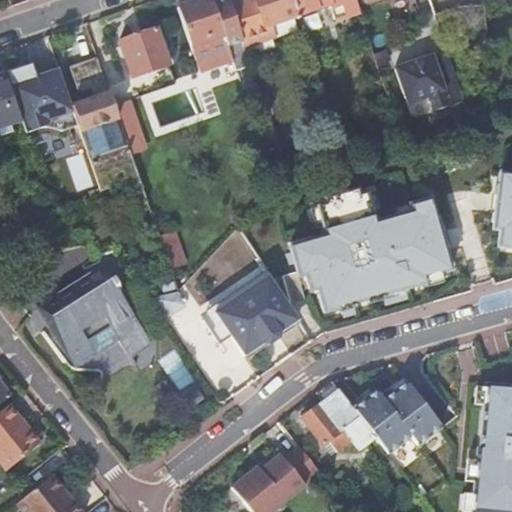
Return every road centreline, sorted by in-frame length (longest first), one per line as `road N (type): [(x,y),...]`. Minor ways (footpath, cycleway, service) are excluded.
road 1 (residential): [(511,311),(323,364),(138,506)]
road 2 (residential): [(138,506),(0,332)]
